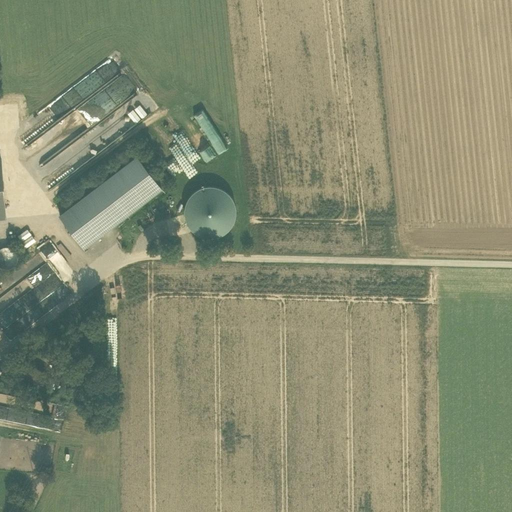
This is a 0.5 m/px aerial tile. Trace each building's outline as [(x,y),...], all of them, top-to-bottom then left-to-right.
[(60,215),(85,248),(162,189),(137,156),(60,215)] [(187,202),(185,212),(187,222),(192,230),(201,235),(211,237),(221,235),(229,230),(234,221),(236,211),(234,202),(228,193),(220,188),(210,186),(200,188),(192,194),(187,202)] [(0,267),(5,269),(12,268),(17,264),(19,257),(18,250),(14,245),(7,242),(1,243),(0,243),(0,267)] [(27,298),(11,307),(8,301),(13,298),(11,296),(20,294),(29,289),(29,286),(35,282),(35,279),(39,277),(36,273),(0,295),(0,310),(3,310),(4,309),(15,307),(10,310),(17,322),(21,319),(20,309),(26,308),(23,302),(32,297),(27,298)] [(39,314),(49,306),(45,300),(34,308),(39,314)] [(15,369),(46,389),(53,378),(22,358),(15,369)]
